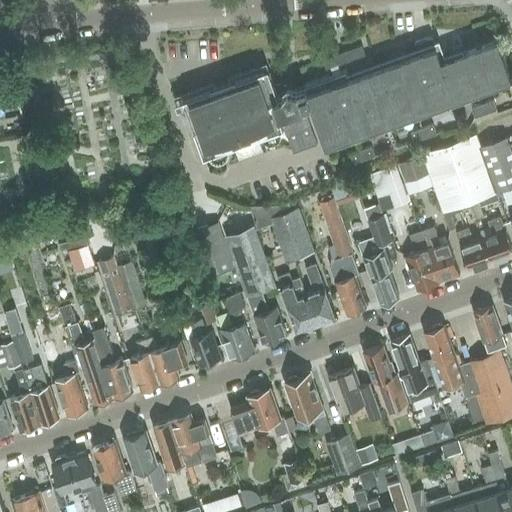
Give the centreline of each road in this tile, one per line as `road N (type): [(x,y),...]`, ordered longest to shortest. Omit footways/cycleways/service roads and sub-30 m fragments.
road 1 (residential): [(0,455),(511,276)]
road 2 (residential): [(48,23),(248,6)]
